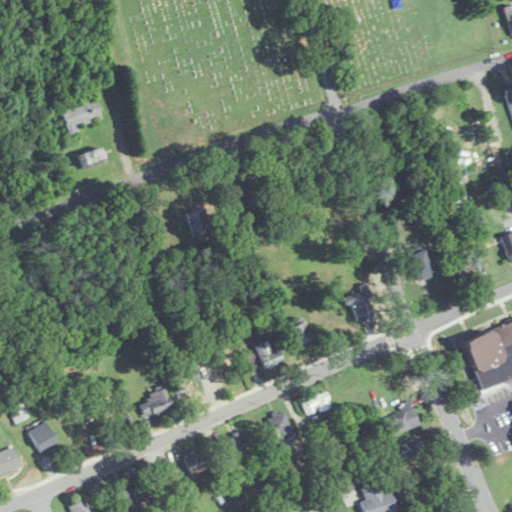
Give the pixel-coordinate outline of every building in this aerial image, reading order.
[(501,9),(511,36),(511,7),(511,5),(501,9)] [(103,120),(94,96),(59,108),(68,133),(103,120)] [(99,157),(96,150),(83,155),(85,162),(99,157)] [(194,240),(212,234),(205,208),(186,213),(194,240)] [(511,263),(511,231),(501,237),(511,263)] [(433,273),(423,250),(409,256),(418,279),(433,273)] [(347,305),(355,305),(355,318),(369,318),(369,293),(347,293),(347,305)] [(294,348),(312,344),(307,322),(289,326),(294,348)] [(479,389),(511,378),(511,322),(463,339),(479,389)] [(194,342),(202,359),(228,347),(220,330),(194,342)] [(254,346),(264,371),(281,363),(270,339),(254,346)] [(300,398),(306,415),(331,407),(325,390),(300,398)] [(171,410),(168,392),(140,397),(143,415),(171,410)] [(130,426),(123,405),(104,411),(111,432),(130,426)] [(387,435),(418,426),(412,406),(381,415),(387,435)] [(275,440),(292,436),(286,410),(268,414),(275,440)] [(41,453),(58,444),(45,421),(28,431),(41,453)] [(251,450),(245,432),(225,438),(230,456),(251,450)] [(391,447),(395,461),(423,453),(419,438),(391,447)] [(0,450),(0,475),(21,467),(13,446),(0,450)] [(184,454),(192,480),(210,474),(202,448),(184,454)] [(138,511),(142,511),(127,478),(112,485),(124,511),(138,511)] [(363,511),(386,511),(396,509),(391,491),(382,494),(378,483),(361,488),(364,501),(360,502),(363,511)] [(93,511),(88,499),(68,505),(70,511),(93,511)]
